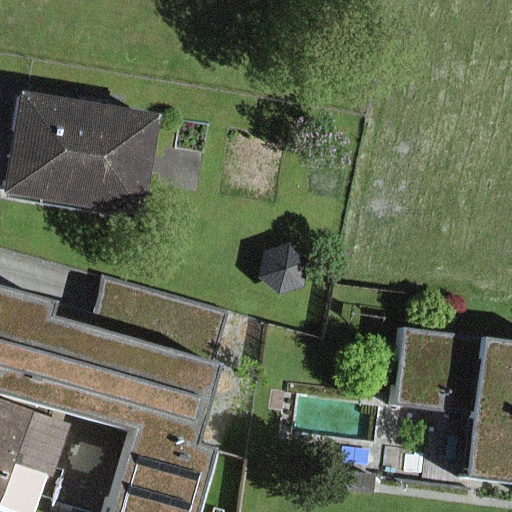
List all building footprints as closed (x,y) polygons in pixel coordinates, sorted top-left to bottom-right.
[(143,222),(161,115),(23,92),(5,199),(143,222)] [(289,246),(265,253),(261,279),(280,296),(304,288),(309,261),(289,246)] [(224,313),(106,280),(100,301),(92,330),(211,363),(224,313)] [(58,303),(0,286),(0,394),(135,433),(114,509),(107,507),(105,511),(199,511),(216,452),(198,447),(221,366),(211,363),(92,330),(53,319),(58,303)] [(511,344),(406,331),(396,407),(475,418),(467,479),(511,485),(511,344)] [(54,477),(72,426),(0,401),(0,509),(8,511),(34,511),(47,475),(54,477)]
